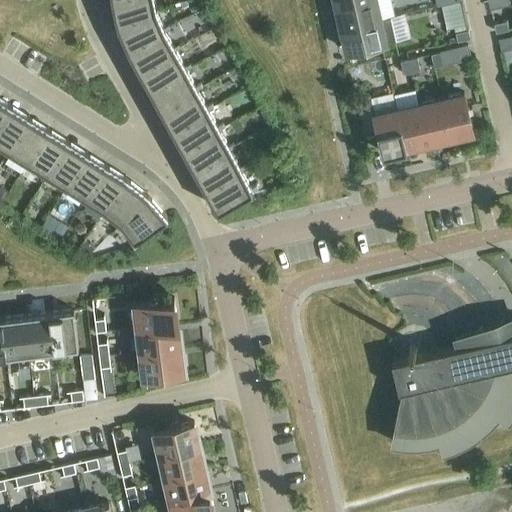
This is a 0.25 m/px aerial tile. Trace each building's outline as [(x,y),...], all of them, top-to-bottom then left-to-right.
[(112,0),(117,22),(156,10),(153,0),(112,0)] [(360,0),(336,6),(341,28),(381,19),(376,0),(360,0)] [(117,22),(129,48),(164,29),(156,10),(117,22)] [(391,17),(341,28),(347,51),(396,40),(391,17)] [(494,23),(496,32),(509,29),(507,20),(494,23)] [(129,48),(140,68),(175,49),(164,29),(129,48)] [(455,32),(457,41),(470,38),(468,29),(455,32)] [(431,53),(434,66),(471,58),(468,45),(431,53)] [(140,68),(151,88),(186,69),(175,49),(140,68)] [(417,57),(409,59),(411,71),(420,69),(417,57)] [(411,71),(409,59),(400,60),(403,73),(411,71)] [(151,88),(162,108),(197,89),(186,69),(151,88)] [(389,93),(390,100),(418,95),(417,88),(389,93)] [(162,108),(173,128),(209,109),(197,89),(162,108)] [(464,92),(441,98),(450,137),(473,132),(464,92)] [(0,119),(10,103),(0,96),(0,119)] [(441,98),(419,103),(428,142),(450,137),(441,98)] [(0,119),(0,144),(8,150),(30,115),(10,103),(0,119)] [(419,103),(397,108),(406,147),(428,142),(419,103)] [(406,147),(397,108),(374,113),(373,106),(360,109),(366,134),(378,131),(383,153),(406,147)] [(173,128),(184,148),(220,129),(209,109),(173,128)] [(8,150),(28,162),(49,127),(30,115),(8,150)] [(28,162),(47,174),(68,139),(49,127),(28,162)] [(184,148),(195,168),(231,148),(220,129),(184,148)] [(47,174),(66,186),(88,151),(68,139),(47,174)] [(195,168),(206,188),(242,168),(231,148),(195,168)] [(66,186),(86,198),(107,163),(88,151),(66,186)] [(86,198),(105,210),(127,175),(107,163),(86,198)] [(242,168),(206,188),(218,209),(253,189),(242,168)] [(105,210),(121,222),(149,192),(127,175),(105,210)] [(149,192),(121,222),(135,238),(168,214),(149,192)] [(136,303),(139,327),(178,323),(175,298),(136,303)] [(74,309),(50,312),(54,351),(79,348),(74,309)] [(50,312),(26,315),(30,354),(54,351),(50,312)] [(403,388),(392,442),(408,444),(424,443),(439,440),(443,452),(458,446),(473,438),(486,428),(498,416),(507,424),(511,417),(511,314),(452,334),(456,345),(392,360),(399,389),(403,388)] [(26,315),(2,318),(7,356),(30,354),(26,315)] [(107,331),(105,319),(95,320),(97,332),(107,331)] [(139,327),(142,351),(181,347),(178,323),(139,327)] [(110,354),(108,343),(98,344),(99,356),(110,354)] [(181,347),(142,351),(145,376),(184,371),(181,347)] [(110,354),(99,356),(101,372),(111,370),(110,354)] [(84,399),(83,389),(72,391),(73,401),(84,399)] [(48,404),(47,394),(35,395),(36,405),(48,404)] [(36,405),(35,395),(23,396),(24,407),(36,405)] [(156,430),(162,454),(200,445),(194,421),(156,430)] [(162,454),(167,478),(205,469),(200,445),(162,454)] [(130,462),(127,451),(117,453),(120,464),(130,462)] [(100,467),(98,457),(87,460),(89,469),(100,467)] [(77,472),(74,462),(63,465),(66,475),(77,472)] [(132,473),(130,462),(120,464),(123,475),(132,473)] [(167,478),(173,501),(210,492),(205,469),(167,478)] [(41,480),(39,471),(27,473),(30,483),(41,480)] [(30,483),(27,473),(17,476),(19,486),(30,483)] [(138,496),(135,485),(125,487),(128,499),(138,496)] [(214,511),(210,492),(173,501),(175,511),(214,511)] [(111,511),(109,502),(85,508),(85,511),(111,511)]
